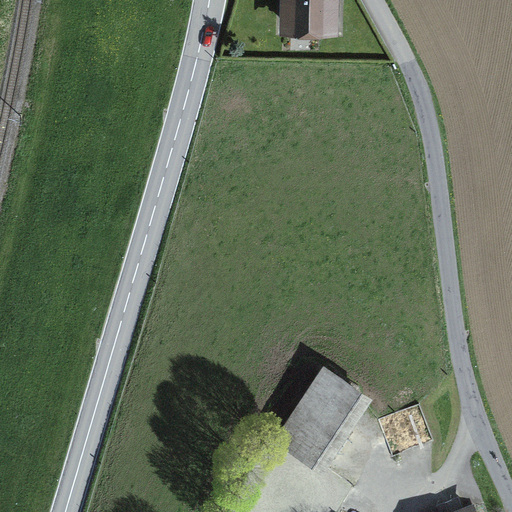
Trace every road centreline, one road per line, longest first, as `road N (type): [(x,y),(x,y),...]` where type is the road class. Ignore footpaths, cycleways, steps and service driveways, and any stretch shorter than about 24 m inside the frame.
road 1 (secondary): [(70,511),(213,0)]
road 2 (unclassified): [(375,0),(429,114),(461,359),(511,496)]
